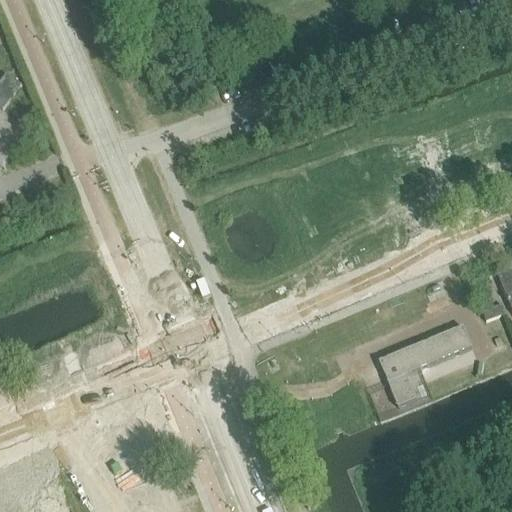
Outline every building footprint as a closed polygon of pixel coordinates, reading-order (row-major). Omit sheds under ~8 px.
[(202,0),(209,15),(245,0),(202,0)] [(7,76),(0,85),(0,110),(3,113),(22,88),(7,76)] [(508,303),(509,305),(511,312),(511,276),(510,272),(498,277),(508,303)] [(502,307),(482,315),(486,325),(506,317),(502,307)] [(417,403),(407,378),(472,351),(464,330),(379,365),(399,411),(417,403)] [(122,511),(93,441),(0,479),(0,511),(122,511)]
